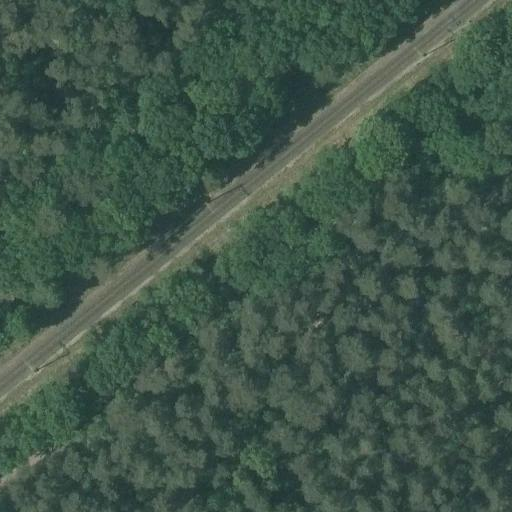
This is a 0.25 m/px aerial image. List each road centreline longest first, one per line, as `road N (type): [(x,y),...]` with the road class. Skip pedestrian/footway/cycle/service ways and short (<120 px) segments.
road 1 (unknown): [(511,59),(0,474)]
road 2 (unclassified): [(0,290),(360,0)]
